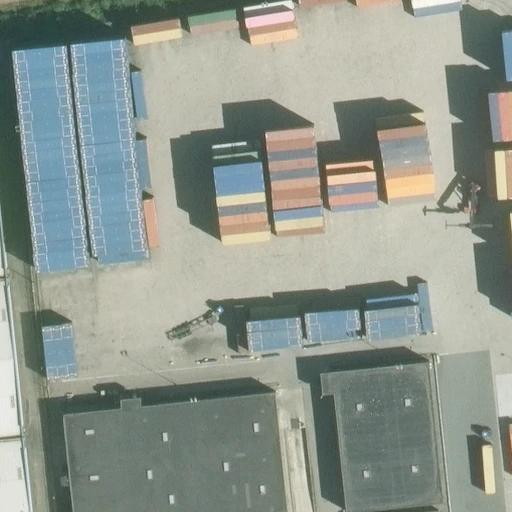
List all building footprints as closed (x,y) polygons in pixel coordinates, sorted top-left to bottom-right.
[(0,195),(0,276),(8,276),(0,195)] [(0,436),(24,434),(8,276),(0,276),(0,436)] [(332,370),(346,511),(444,501),(429,360),(332,370)] [(288,511),(276,391),(256,393),(64,413),(65,417),(74,511),(288,511)] [(0,511),(32,511),(24,434),(0,436),(0,511)]
